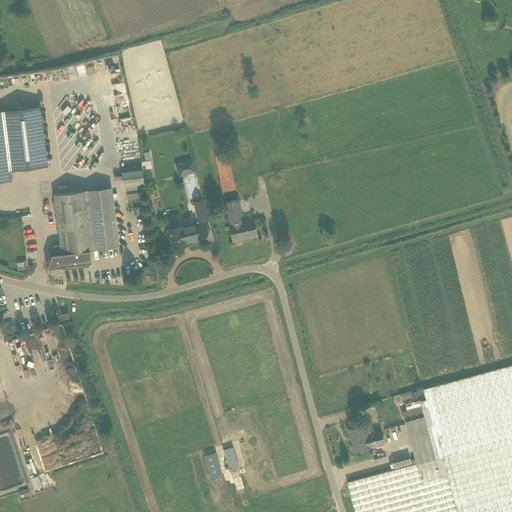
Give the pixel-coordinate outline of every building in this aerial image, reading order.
[(57,55),(104,38),(90,0),(53,0),(57,9),(52,11),(57,23),(46,26),(57,55)] [(3,110),(11,172),(49,167),(41,106),(3,110)] [(0,110),(0,181),(12,180),(11,172),(3,110),(0,110)] [(216,156),(223,191),(234,189),(227,154),(216,156)] [(179,176),(197,171),(193,158),(175,163),(179,176)] [(141,169),(120,169),(121,185),(141,184),(141,169)] [(88,190),(64,193),(54,194),(60,244),(53,245),(50,253),(52,254),(48,268),(54,267),(56,267),(59,268),(62,268),(64,268),(67,268),(69,268),(89,266),(89,263),(92,262),(90,250),(119,246),(115,216),(92,219),(88,190)] [(199,222),(209,219),(203,199),(194,202),(199,222)] [(253,219),(241,221),(240,215),(242,214),(239,200),(226,203),(230,224),(233,240),(243,238),(242,237),(255,235),(255,236),(257,235),(253,219)] [(183,225),(168,229),(169,231),(167,232),(169,239),(171,238),(173,249),(188,245),(187,242),(201,239),(197,223),(183,226),(183,225)] [(456,511),(511,511),(511,364),(423,389),(428,405),(446,474),(456,511)] [(411,391),(401,394),(403,400),(413,397),(411,391)] [(421,480),(446,474),(428,405),(403,411),(406,420),(405,421),(416,462),(421,480)] [(368,436),(368,434),(365,424),(349,429),(355,452),(371,447),(384,443),(381,430),(373,433),(373,435),(368,436)] [(231,448),(224,450),(231,471),(237,469),(231,448)] [(205,453),(208,475),(221,474),(218,451),(205,453)] [(456,511),(446,474),(421,480),(416,462),(346,481),(354,511),(360,510),(360,511),(456,511)] [(42,487),(38,475),(31,478),(35,489),(42,487)] [(30,494),(29,488),(19,491),(21,497),(30,494)]
